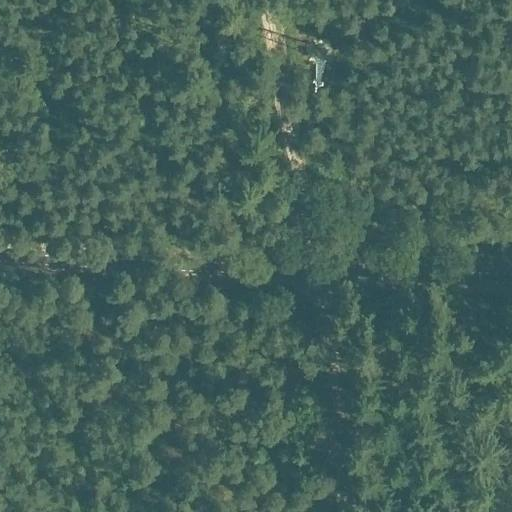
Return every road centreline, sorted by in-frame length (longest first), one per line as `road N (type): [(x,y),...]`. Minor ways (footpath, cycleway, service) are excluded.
road 1 (track): [(266,0),(354,511)]
road 2 (tertiary): [(511,280),(0,253)]
